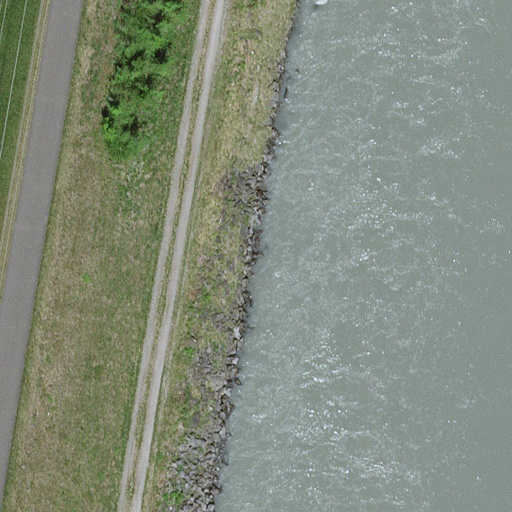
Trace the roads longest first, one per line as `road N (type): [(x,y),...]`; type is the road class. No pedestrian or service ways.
road 1 (track): [(209,0),(123,511)]
road 2 (track): [(68,0),(0,420)]
